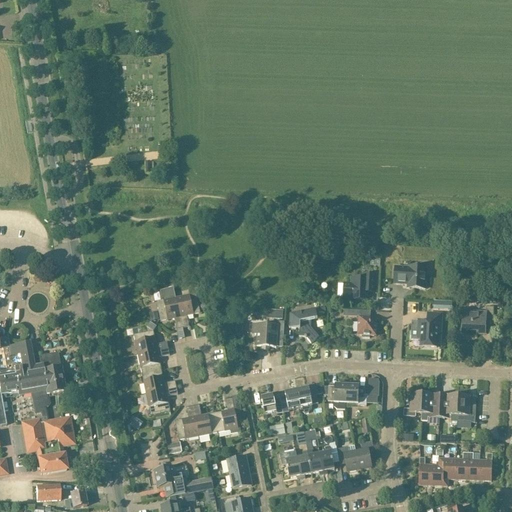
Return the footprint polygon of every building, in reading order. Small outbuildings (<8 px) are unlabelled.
[(409,268),(409,269),(395,268),(394,285),(408,286),(407,289),(425,291),(427,269),(409,268)] [(351,279),(351,284),(343,284),(343,300),(369,301),(369,293),(376,294),(377,277),(363,276),(362,280),(351,279)] [(176,299),(173,289),(160,292),(162,302),(157,303),(161,323),(174,320),(176,331),(183,329),(176,299)] [(187,317),(194,316),(200,314),(196,295),(176,299),(183,329),(189,328),(187,317)] [(445,310),(446,301),(433,301),(432,310),(445,310)] [(477,338),(477,336),(485,336),(485,327),(492,327),(493,308),(486,308),(486,314),(463,313),(462,335),(466,335),(466,337),(477,338)] [(316,310),(290,315),(289,330),(299,330),(299,338),(305,338),(311,345),(318,338),(311,329),(311,322),(318,321),(316,310)] [(148,314),(150,321),(158,320),(156,312),(148,314)] [(427,315),(427,323),(418,323),(418,329),(421,329),(420,342),(420,348),(440,349),(442,316),(427,315)] [(357,337),(362,337),(362,339),(370,340),(370,337),(376,338),(377,326),(370,325),(370,319),(358,318),(357,337)] [(256,347),(262,348),(262,352),(270,353),(270,348),(276,349),(277,335),(283,335),(284,324),(276,323),(275,327),(253,326),(253,335),(257,336),(256,347)] [(156,346),(155,339),(153,332),(134,336),(135,343),(138,356),(168,350),(167,344),(156,346)] [(58,354),(39,357),(39,360),(37,360),(32,361),(29,345),(10,348),(8,337),(4,338),(1,339),(2,341),(0,341),(0,427),(6,427),(1,398),(6,397),(6,396),(10,395),(15,394),(16,396),(17,395),(18,399),(31,397),(34,416),(40,415),(41,419),(48,418),(46,409),(47,409),(50,405),(48,397),(65,394),(65,391),(61,369),(58,354)] [(160,366),(159,359),(169,356),(168,350),(138,356),(141,370),(142,376),(161,372),(160,366)] [(142,376),(143,382),(146,395),(176,389),(175,383),(164,385),(163,378),(161,372),(142,376)] [(318,404),(316,397),(322,396),(321,384),(303,388),(303,390),(297,392),(300,409),(301,413),(305,415),(309,414),(312,410),(311,407),(312,406),(318,404)] [(334,404),(334,405),(334,409),(337,411),(345,412),(345,405),(346,405),(347,387),(341,386),(341,384),(335,384),(335,386),(335,388),(323,387),(323,397),(328,397),(328,403),(334,404)] [(365,389),(359,389),(359,385),(353,385),(353,387),(347,387),(346,405),(358,406),(367,406),(367,400),(365,400),(365,389)] [(170,411),(167,398),(178,395),(176,389),(146,395),(150,415),(170,411)] [(289,411),(300,409),(297,392),(296,389),(284,392),(285,394),(285,396),(280,397),(284,414),(289,413),(289,411)] [(277,416),(283,415),(284,414),(280,397),(274,398),(273,394),(261,397),(261,399),(265,416),(272,415),(273,418),(277,417),(277,416)] [(416,415),(421,415),(422,396),(411,396),(410,410),(404,410),(403,418),(416,418),(416,415)] [(432,397),(422,396),(421,415),(421,423),(428,423),(428,419),(429,419),(429,421),(439,421),(440,397),(432,397)] [(447,398),(440,397),(439,421),(449,422),(449,420),(451,420),(451,423),(457,424),(458,398),(447,398)] [(470,399),(458,398),(457,424),(475,424),(476,399),(470,399)] [(225,433),(230,432),(230,436),(241,434),(240,429),(238,430),(235,410),(234,410),(232,400),(226,401),(227,412),(221,413),(215,415),(218,434),(225,433)] [(215,415),(208,416),(208,415),(201,417),(199,406),(193,408),(199,438),(212,436),(212,435),(218,434),(215,415)] [(182,421),(175,422),(179,442),(185,441),(186,441),(199,438),(193,408),(186,409),(188,419),(182,421)] [(139,430),(143,423),(132,417),(128,424),(139,430)] [(69,420),(49,423),(48,418),(41,419),(37,420),(38,422),(22,425),(27,455),(37,453),(38,461),(41,476),(66,472),(64,457),(63,457),(61,448),(74,446),(74,445),(69,420)] [(371,435),(369,420),(361,421),(364,436),(371,435)] [(274,426),(275,436),(284,435),(283,426),(274,426)] [(298,446),(306,445),(305,441),(304,435),(296,436),(298,446)] [(320,455),(313,457),(312,452),(313,451),(312,441),(309,440),(305,441),(306,445),(307,452),(312,475),(324,473),(320,455)] [(282,454),(295,451),(293,443),(280,445),(282,454)] [(182,453),(180,444),(167,446),(169,456),(182,453)] [(362,453),(356,454),(359,472),(371,470),(370,461),(369,458),(368,454),(374,452),(372,444),(361,446),(362,453)] [(325,449),(326,454),(320,455),(324,473),(335,471),(331,453),(330,448),(325,449)] [(348,475),(359,472),(356,454),(349,456),(348,449),(344,450),(343,450),(337,451),(340,463),(345,462),(348,475)] [(282,466),(286,466),(289,480),(302,478),(298,460),(297,460),(295,452),(280,456),(280,458),(282,466)] [(303,459),(298,460),(302,478),(312,475),(307,452),(302,453),(303,459)] [(463,454),(463,461),(456,461),(455,481),(467,482),(468,454),(463,454)] [(480,462),(473,462),(473,455),(468,454),(467,482),(479,482),(480,462)] [(492,467),(492,463),(492,456),(487,455),(487,462),(480,462),(479,482),(491,483),(492,474),(498,474),(498,467),(492,467)] [(227,462),(230,476),(249,472),(246,458),(227,462)] [(0,478),(9,477),(6,460),(0,461),(0,478)] [(420,460),(419,467),(419,487),(431,487),(432,467),(425,467),(425,460),(420,460)] [(438,467),(432,467),(431,487),(443,488),(444,461),(438,460),(438,467)] [(456,461),(444,461),(443,488),(448,488),(448,481),(455,481),(456,461)] [(172,470),(155,473),(157,481),(156,481),(157,486),(158,486),(158,489),(165,488),(167,499),(170,499),(186,495),(185,491),(184,481),(183,481),(181,475),(174,477),(172,470)] [(252,487),(249,472),(230,476),(233,491),(252,487)] [(211,479),(185,485),(186,490),(187,495),(188,496),(207,492),(213,491),(214,491),(211,479)] [(59,487),(37,488),(37,503),(60,502),(59,487)] [(87,508),(86,506),(87,506),(87,501),(85,501),(84,493),(70,496),(71,501),(64,503),(66,511),(70,511),(87,508)] [(231,504),(232,511),(252,511),(250,500),(231,504)]
